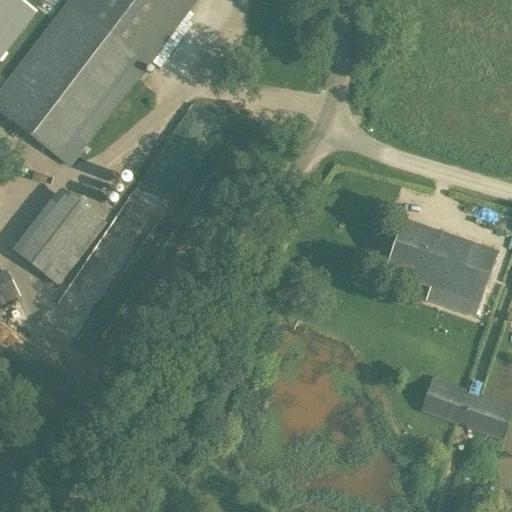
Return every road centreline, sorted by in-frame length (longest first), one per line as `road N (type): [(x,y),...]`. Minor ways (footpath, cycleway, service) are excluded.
road 1 (tertiary): [(71,511),(325,127)]
road 2 (unclassified): [(511,192),(387,157),(325,127)]
road 3 (tertiary): [(325,127),(341,41),(335,0)]
